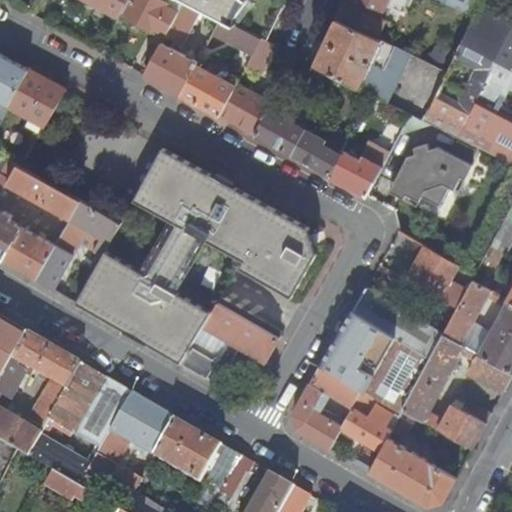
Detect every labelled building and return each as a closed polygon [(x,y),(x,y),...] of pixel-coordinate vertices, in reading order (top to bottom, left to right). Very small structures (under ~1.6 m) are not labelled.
[(83,0),(118,19),(121,14),(128,0),(83,0)] [(185,0),(128,0),(121,14),(157,34),(159,31),(167,35),(185,0)] [(197,11),(200,6),(187,0),(185,0),(167,35),(166,37),(174,41),(177,34),(184,37),(192,21),(197,11)] [(187,0),(200,6),(210,12),(221,17),(261,38),(267,41),(286,0),(187,0)] [(345,0),(336,21),(377,39),(385,21),(379,18),(388,0),(345,0)] [(436,0),(474,17),(477,11),(482,0),(436,0)] [(202,14),(197,11),(192,21),(197,23),(202,14)] [(511,29),(477,11),(474,17),(448,71),(424,122),(429,124),(511,166),(511,29)] [(253,54),(261,38),(221,17),(213,33),(253,54)] [(359,89),(382,41),(377,39),(336,21),(315,66),(334,76),(359,89)] [(270,42),(267,41),(261,38),(253,54),(246,67),(261,74),(276,45),(270,42)] [(373,95),(388,103),(411,55),(382,41),(359,89),(373,95)] [(145,77),(180,96),(195,67),(197,63),(176,51),(179,47),(173,44),(171,48),(162,44),(145,77)] [(30,70),(0,54),(0,101),(1,102),(0,104),(0,123),(10,106),(30,70)] [(180,96),(220,118),(237,84),(239,80),(231,75),(226,84),(195,67),(180,96)] [(45,125),(65,90),(30,70),(10,106),(45,125)] [(238,127),(255,137),(267,115),(273,103),(237,84),(220,118),(238,127)] [(400,133),(429,124),(424,122),(409,114),(400,133)] [(255,137),(292,156),(306,130),(286,119),(283,123),(267,115),(255,137)] [(292,156),(329,176),(341,154),(324,145),(326,140),(325,140),(306,130),(292,156)] [(324,145),(341,154),(343,150),(348,141),(330,132),(325,140),(326,140),(324,145)] [(407,156),(393,182),(407,189),(404,194),(418,202),(421,196),(439,206),(448,188),(453,191),(460,178),(465,180),(472,165),(437,147),(429,149),(426,143),(413,147),(415,154),(407,156)] [(382,166),(387,157),(367,146),(362,155),(382,166)] [(244,261),(274,208),(161,147),(132,200),(168,220),(207,242),(243,261),(243,260),(244,261)] [(329,176),(367,196),(382,166),(362,155),(360,159),(343,150),(341,154),(329,176)] [(0,177),(7,182),(17,165),(9,161),(0,175),(0,177)] [(81,200),(21,166),(18,164),(17,165),(7,182),(0,195),(0,259),(35,280),(55,245),(11,220),(13,215),(0,207),(3,206),(12,192),(11,187),(70,220),(81,200)] [(407,189),(393,182),(388,192),(401,199),(404,194),(407,189)] [(103,256),(106,251),(122,223),(81,200),(70,220),(55,245),(35,280),(52,290),(80,242),(72,238),(79,227),(99,239),(93,250),(103,256)] [(307,226),(274,208),(244,261),(296,290),(316,254),(307,226)] [(511,222),(506,219),(475,275),(472,281),(505,300),(508,295),(490,285),(498,269),(493,266),(496,259),(499,259),(503,252),(506,254),(511,243),(511,222)] [(178,293),(207,242),(168,220),(140,270),(106,251),(103,256),(76,303),(121,329),(183,365),(193,348),(204,328),(213,313),(178,293)] [(440,299),(459,265),(427,247),(426,248),(399,231),(390,246),(418,262),(408,280),(440,299)] [(296,290),(244,261),(240,269),(292,297),(296,290)] [(380,264),(377,269),(383,273),(386,268),(380,264)] [(472,281),(475,275),(471,272),(467,279),(472,281)] [(463,298),(470,285),(460,280),(454,293),(463,298)] [(453,315),(442,336),(476,353),(511,372),(511,303),(508,301),(505,300),(472,281),(470,285),(463,298),(457,308),(453,315)] [(433,352),(442,336),(365,290),(351,313),(396,339),(429,359),(433,352)] [(237,315),(218,304),(213,313),(204,328),(210,332),(230,343),(226,350),(234,355),(239,348),(265,363),(280,338),(260,327),(259,327),(245,320),(246,319),(238,314),(237,315)] [(362,388),(366,391),(374,376),(360,368),(370,349),(385,358),(396,339),(351,313),(338,336),(322,364),(362,388)] [(0,384),(29,334),(0,317),(0,384)] [(210,332),(204,328),(193,348),(217,362),(225,350),(206,339),(210,332)] [(0,440),(18,450),(28,456),(41,434),(10,416),(4,412),(0,409),(0,400),(3,402),(5,399),(10,402),(19,386),(29,368),(35,372),(51,381),(29,421),(43,429),(81,364),(29,334),(0,384),(0,440)] [(472,361),(476,353),(442,336),(433,352),(429,359),(402,409),(473,447),(487,422),(473,414),(470,416),(450,406),(446,413),(438,418),(429,413),(461,355),(472,361)] [(401,411),(402,409),(429,359),(396,339),(385,358),(370,349),(360,368),(374,376),(366,391),(401,411)] [(217,362),(193,348),(183,365),(207,379),(217,362)] [(503,392),(511,376),(511,372),(476,353),(472,361),(474,362),(468,373),(503,392)] [(105,378),(81,364),(43,429),(41,434),(28,456),(54,471),(80,486),(92,464),(45,438),(52,427),(70,437),(72,434),(104,379),(105,378)] [(362,388),(322,364),(292,415),(295,430),(330,450),(342,428),(353,408),(351,407),(354,401),(362,388)] [(24,389),(35,372),(29,368),(19,386),(24,389)] [(101,450),(132,395),(104,379),(72,434),(101,450)] [(142,448),(154,455),(176,419),(133,394),(132,395),(101,450),(99,452),(97,456),(92,464),(80,486),(91,493),(98,496),(116,464),(112,460),(125,438),(136,445),(134,449),(139,452),(142,448)] [(356,465),(368,472),(378,453),(380,452),(388,438),(392,430),(391,429),(387,426),(393,415),(375,404),(368,416),(357,409),(359,404),(354,401),(351,407),(353,408),(342,428),(368,443),(356,465)] [(470,416),(473,414),(452,403),(450,406),(470,416)] [(4,412),(10,416),(14,408),(8,405),(4,412)] [(198,482),(209,463),(220,444),(176,419),(154,455),(198,482)] [(443,503),(457,477),(388,438),(380,452),(378,453),(368,472),(427,506),(443,503)] [(215,466),(226,447),(220,444),(209,463),(215,466)] [(229,474),(240,456),(228,448),(217,467),(229,474)] [(144,473),(150,463),(142,458),(136,468),(144,473)] [(125,468),(107,501),(123,510),(133,493),(141,478),(125,468)] [(85,504),(91,493),(80,486),(54,471),(46,485),(72,500),(74,497),(85,504)] [(293,486),(271,473),(248,511),(278,511),(279,511),(293,486)] [(125,511),(165,511),(133,493),(123,510),(125,511)] [(209,511),(217,499),(212,496),(202,511),(209,511)]
